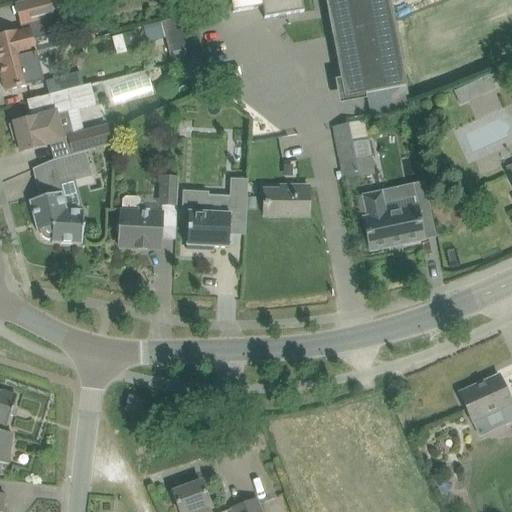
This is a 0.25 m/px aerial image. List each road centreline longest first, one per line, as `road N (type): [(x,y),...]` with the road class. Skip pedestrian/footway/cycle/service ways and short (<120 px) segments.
road 1 (secondary): [(101,353),(272,352),(357,341),(511,285)]
road 2 (unknown): [(374,314),(316,135),(277,67),(235,30)]
road 3 (residential): [(79,511),(101,353)]
